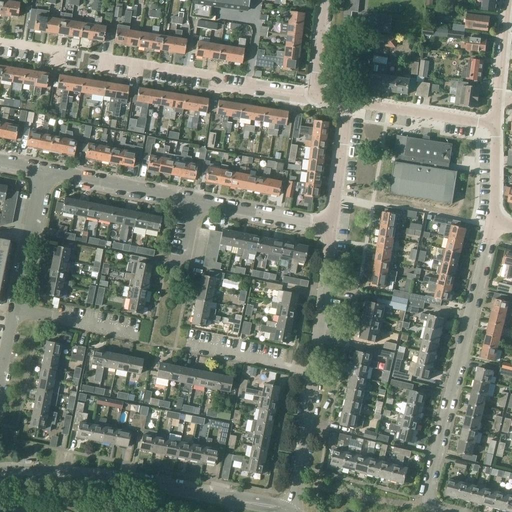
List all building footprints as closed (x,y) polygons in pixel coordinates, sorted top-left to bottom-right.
[(8,1),(8,0),(0,0),(0,14),(6,15),(8,1)] [(192,0),(190,17),(208,20),(210,6),(213,6),(224,8),(240,10),(247,11),(249,1),(248,0),(192,0)] [(341,0),(341,4),(344,4),(342,27),(350,29),(352,12),(358,13),(359,0),(341,0)] [(484,0),(484,10),(495,12),(496,0),(484,0)] [(18,17),(21,3),(8,1),(6,15),(18,17)] [(120,18),(122,8),(115,7),(114,17),(120,18)] [(131,17),(132,10),(127,9),(126,11),(125,11),(123,26),(117,25),(114,43),(126,45),(129,30),(131,17)] [(48,17),(49,12),(37,10),(34,30),(46,32),(48,17)] [(268,22),(268,16),(267,16),(268,11),(261,10),(260,20),(268,22)] [(302,26),(304,13),(290,12),(288,24),(302,26)] [(365,14),(364,30),(375,31),(380,31),(386,32),(390,33),(392,16),(365,13),(365,14)] [(71,21),(72,15),(66,14),(65,20),(60,19),(57,34),(68,36),(71,21)] [(487,31),(489,17),(466,15),(465,29),(487,31)] [(57,34),(60,19),(48,17),(46,32),(57,34)] [(104,41),(106,27),(100,26),(102,18),(95,17),(94,25),(91,39),(104,41)] [(80,37),(82,23),(71,21),(68,36),(80,37)] [(212,30),(213,23),(200,21),(199,28),(212,30)] [(91,39),(94,25),(82,23),(80,37),(91,39)] [(301,37),(302,26),(288,24),(287,35),(301,37)] [(161,50),(163,36),(158,35),(159,28),(152,27),(151,34),(149,48),(161,50)] [(465,33),(434,29),(433,35),(464,39),(464,38),(465,33)] [(138,47),(140,32),(129,30),(126,45),(138,47)] [(184,54),(187,40),(181,39),(182,31),(176,30),(175,38),(172,52),(184,54)] [(149,48),(151,34),(140,32),(138,47),(149,48)] [(300,49),(301,37),(287,35),(285,47),(300,49)] [(377,35),(375,44),(385,46),(390,46),(390,43),(391,37),(377,35)] [(172,52),(175,38),(163,36),(161,50),(172,52)] [(484,54),(486,40),(467,38),(467,43),(462,43),(461,51),(466,51),(484,54)] [(242,64),(246,40),(240,39),(238,48),(233,48),(230,62),(242,64)] [(207,58),(209,44),(198,42),(195,56),(207,58)] [(219,60),(221,46),(209,44),(207,58),(219,60)] [(230,62),(233,48),(221,46),(219,60),(230,62)] [(298,61),(300,49),(285,47),(285,53),(277,52),(276,58),(298,61)] [(297,72),(298,61),(276,58),(264,56),(257,54),(255,66),(265,68),(266,61),(275,63),(282,70),(297,72)] [(427,78),(429,64),(429,62),(420,60),(418,77),(427,78)] [(481,80),(483,62),(469,60),(468,68),(463,67),(461,78),(481,80)] [(383,91),(385,76),(387,66),(372,64),(368,89),(383,91)] [(11,83),(14,68),(3,66),(0,81),(11,83)] [(24,85),(26,70),(14,68),(11,83),(24,85)] [(34,91),(37,72),(31,71),(26,70),(24,85),(31,86),(30,90),(34,91)] [(47,88),(49,73),(37,72),(34,91),(34,95),(40,96),(41,87),(47,88)] [(66,102),(67,96),(68,90),(71,77),(59,75),(57,88),(62,89),(59,109),(62,109),(60,118),(64,119),(65,110),(66,102)] [(395,93),(397,78),(385,76),(383,91),(395,93)] [(407,95),(410,77),(405,76),(404,79),(397,78),(395,93),(407,95)] [(80,92),(82,79),(71,77),(68,90),(80,92)] [(91,94),(94,81),(82,79),(80,92),(91,94)] [(103,96),(105,83),(94,81),(91,94),(103,96)] [(478,98),(480,88),(468,86),(468,83),(452,81),(451,87),(457,88),(456,95),(478,98)] [(112,112),(116,84),(105,83),(103,96),(110,97),(107,112),(112,112)] [(125,104),(128,86),(116,84),(112,112),(111,116),(118,117),(120,103),(125,104)] [(146,115),(147,109),(148,103),(150,90),(139,88),(136,106),(141,107),(139,117),(146,118),(146,115)] [(159,105),(161,92),(150,90),(148,103),(159,105)] [(169,118),(173,93),(161,92),(159,105),(166,106),(164,118),(169,118)] [(182,113),(183,109),(185,95),(173,93),(169,118),(174,119),(175,112),(182,113)] [(192,122),(196,97),(185,95),(183,109),(190,110),(188,122),(192,122)] [(477,108),(478,98),(456,95),(455,105),(477,108)] [(206,112),(208,99),(196,97),(192,122),(197,123),(199,111),(206,112)] [(218,101),(216,114),(223,115),(221,126),(225,127),(226,121),(227,116),(229,102),(218,101)] [(229,102),(227,116),(240,118),(242,105),(229,102)] [(242,105),(240,118),(251,120),(253,106),(242,105)] [(253,106),(251,120),(263,122),(265,108),(253,106)] [(265,108),(263,122),(264,122),(269,123),(269,125),(267,134),(272,135),(273,129),(274,123),(276,110),(265,108)] [(276,110),(274,123),(280,124),(286,125),(288,112),(276,110)] [(25,126),(28,113),(22,112),(19,125),(25,126)] [(31,128),(33,114),(28,113),(25,126),(31,128)] [(312,128),(300,127),(302,114),(296,113),(293,134),(299,134),(306,135),(326,138),(328,123),(313,121),(312,128)] [(144,134),(145,129),(136,128),(137,120),(130,119),(128,131),(144,134)] [(50,150),(53,136),(47,135),(48,128),(47,128),(48,123),(45,122),(45,121),(44,121),(42,130),(38,148),(50,150)] [(7,124),(4,139),(16,141),(19,127),(7,124)] [(62,152),(66,131),(67,127),(62,126),(61,132),(60,132),(59,137),(53,136),(50,150),(62,152)] [(89,139),(91,127),(85,126),(83,138),(89,139)] [(38,148),(42,130),(37,129),(37,133),(32,132),(30,132),(27,146),(32,147),(38,148)] [(80,151),(83,139),(73,137),(72,132),(66,131),(62,152),(73,154),(74,150),(80,151)] [(179,140),(180,134),(170,132),(169,138),(179,140)] [(214,149),(216,134),(210,133),(207,147),(214,149)] [(101,146),(98,160),(109,162),(112,148),(106,147),(107,143),(106,142),(108,135),(103,134),(101,146)] [(324,149),(326,138),(306,135),(306,141),(310,141),(309,147),(324,149)] [(421,139),(397,135),(393,154),(395,155),(394,162),(388,194),(390,194),(390,193),(451,203),(450,204),(452,204),(457,171),(456,171),(456,172),(447,171),(452,144),(429,141),(429,137),(423,136),(421,139)] [(155,145),(156,138),(148,137),(145,149),(152,150),(153,145),(155,145)] [(112,148),(109,162),(121,165),(124,150),(125,144),(126,139),(121,138),(120,144),(119,144),(118,149),(112,148)] [(88,143),(85,157),(86,157),(85,159),(92,161),(92,159),(98,160),(101,146),(88,143)] [(124,150),(121,165),(133,167),(135,157),(140,158),(142,147),(136,146),(125,144),(124,150)] [(297,153),(298,145),(291,145),(290,152),(289,157),(295,158),(296,153),(297,153)] [(170,175),(173,160),(166,159),(168,147),(163,146),(163,149),(158,172),(170,175)] [(204,160),(206,150),(205,148),(199,146),(198,153),(200,153),(199,159),(204,160)] [(323,161),(324,149),(309,147),(308,159),(323,161)] [(158,172),(163,149),(158,148),(156,157),(150,155),(146,170),(158,172)] [(194,179),(197,166),(191,164),(191,158),(187,157),(186,156),(185,158),(184,163),(181,177),(187,179),(187,180),(193,181),(194,179)] [(321,173),(323,161),(308,159),(306,171),(321,173)] [(181,177),(184,163),(173,160),(170,175),(181,177)] [(256,177),(253,192),(265,194),(268,180),(270,169),(272,162),(267,161),(266,168),(264,168),(262,179),(256,177)] [(208,168),(205,182),(206,182),(206,184),(209,185),(211,185),(212,183),(217,184),(220,170),(221,165),(209,163),(208,168)] [(220,170),(217,184),(229,187),(232,173),(227,172),(228,166),(221,165),(220,170)] [(232,173),(229,187),(241,189),(244,175),(245,175),(246,168),(240,167),(239,174),(232,173)] [(320,186),(321,173),(306,171),(305,184),(320,186)] [(244,175),(241,189),(253,192),(256,177),(245,175),(244,175)] [(268,180),(265,194),(278,196),(281,182),(268,180)] [(318,198),(320,186),(305,184),(294,183),(289,182),(286,197),(292,198),(293,191),(297,191),(297,189),(304,190),(303,197),(318,198)] [(7,190),(5,202),(16,204),(19,193),(7,190)] [(74,215),(76,201),(64,198),(61,213),(74,215)] [(86,218),(89,203),(76,201),(74,215),(86,218)] [(5,202),(2,214),(14,216),(16,204),(5,202)] [(98,220),(101,206),(89,203),(86,218),(98,220)] [(110,223),(113,208),(101,206),(98,220),(110,223)] [(122,225),(125,210),(113,208),(110,223),(122,225)] [(134,228),(137,213),(125,210),(122,225),(134,228)] [(383,213),(381,223),(395,226),(399,226),(401,212),(385,210),(385,213),(383,213)] [(404,217),(403,220),(415,222),(415,220),(423,221),(425,214),(416,213),(405,211),(404,217)] [(146,230),(149,215),(137,213),(134,228),(146,230)] [(2,214),(0,225),(0,226),(12,229),(14,216),(2,214)] [(158,232),(161,218),(149,215),(146,230),(158,232)] [(434,216),(432,222),(446,225),(444,237),(449,238),(463,241),(466,229),(459,227),(460,222),(434,216)] [(381,223),(379,235),(393,238),(395,226),(381,223)] [(57,238),(68,240),(70,234),(65,233),(66,227),(59,226),(58,232),(57,238)] [(232,247),(234,233),(222,230),(221,233),(220,238),(219,244),(218,250),(223,251),(225,246),(232,247)] [(242,256),(246,235),(234,233),(232,247),(237,248),(236,255),(242,256)] [(81,242),(81,239),(74,238),(75,235),(70,234),(68,240),(81,242)] [(254,256),(255,252),(258,237),(246,235),(242,256),(241,259),(246,260),(247,254),(254,256)] [(379,235),(377,248),(391,250),(393,238),(379,235)] [(219,244),(220,238),(209,236),(207,242),(219,244)] [(267,254),(270,240),(258,237),(255,252),(267,254)] [(0,289),(10,240),(0,238),(0,289)] [(449,238),(446,249),(460,253),(463,241),(449,238)] [(104,247),(105,242),(99,241),(99,240),(95,239),(93,245),(104,247)] [(279,257),(282,242),(270,240),(267,254),(279,257)] [(218,250),(219,244),(207,242),(206,248),(218,250)] [(290,265),(294,245),(282,242),(279,257),(278,260),(285,262),(287,264),(290,265)] [(303,265),(307,247),(294,245),(290,265),(289,273),(294,274),(297,263),(303,265)] [(67,262),(69,249),(55,246),(52,259),(67,262)] [(153,257),(154,251),(142,248),(141,254),(153,257)] [(217,256),(218,250),(206,248),(205,254),(217,256)] [(377,248),(375,261),(389,263),(391,250),(377,248)] [(437,255),(436,260),(457,265),(460,253),(446,249),(443,249),(441,256),(437,255)] [(511,279),(511,251),(506,250),(503,264),(509,266),(506,278),(511,279)] [(215,263),(217,256),(205,254),(204,261),(215,263)] [(149,279),(151,266),(144,265),(145,259),(130,256),(129,263),(133,263),(131,275),(149,279)] [(64,274),(67,262),(52,259),(50,271),(64,274)] [(433,259),(432,265),(438,267),(436,273),(440,274),(455,277),(457,265),(436,260),(433,259)] [(219,270),(220,264),(215,263),(204,261),(202,267),(219,270)] [(375,261),(373,272),(396,276),(397,272),(391,271),(392,264),(389,263),(375,261)] [(71,288),(72,283),(67,282),(68,275),(64,274),(50,271),(47,284),(62,286),(71,288)] [(222,280),(224,274),(209,272),(208,278),(200,276),(198,287),(213,290),(215,279),(222,280)] [(373,272),(371,285),(385,287),(385,289),(392,290),(394,281),(395,282),(396,276),(373,272)] [(149,279),(131,275),(125,274),(124,280),(129,281),(128,287),(146,290),(149,279)] [(430,278),(429,283),(452,289),(455,277),(440,274),(438,280),(430,278)] [(299,286),(300,280),(287,277),(286,283),(299,286)] [(294,307),(297,295),(282,292),(280,292),(282,285),(265,282),(264,289),(277,291),(276,298),(272,297),(271,302),(294,307)] [(428,283),(427,289),(428,289),(428,291),(435,293),(434,297),(449,301),(452,289),(429,283),(428,283)] [(60,298),(62,286),(47,284),(45,296),(60,298)] [(509,294),(511,287),(499,284),(497,291),(509,294)] [(144,302),(146,290),(128,287),(125,298),(129,299),(144,302)] [(210,302),(213,290),(198,287),(196,300),(210,302)] [(394,290),(393,295),(409,299),(410,294),(394,290)] [(101,306),(103,294),(97,293),(94,305),(101,306)] [(410,294),(409,299),(425,302),(426,297),(410,294)] [(393,295),(392,302),(408,305),(409,299),(393,295)] [(511,310),(508,309),(509,303),(511,304),(511,303),(511,297),(501,295),(500,301),(495,299),(492,311),(507,315),(511,316),(511,310)] [(440,306),(442,299),(426,296),(425,303),(440,306)] [(141,314),(144,302),(129,299),(126,311),(141,314)] [(367,301),(364,314),(382,318),(385,307),(392,308),(406,312),(408,305),(392,302),(377,299),(378,300),(377,304),(367,301)] [(409,299),(408,305),(419,307),(423,308),(425,302),(409,299)] [(208,315),(210,302),(196,300),(193,312),(208,315)] [(292,319),(294,307),(271,302),(270,308),(276,309),(274,316),(277,316),(292,319)] [(408,305),(406,312),(417,314),(419,307),(408,305)] [(504,325),(507,315),(492,311),(489,321),(504,325)] [(219,317),(208,315),(193,312),(191,324),(205,327),(207,320),(218,323),(219,317)] [(364,314),(362,326),(380,329),(382,318),(364,314)] [(428,317),(421,315),(420,320),(427,322),(426,327),(442,331),(444,319),(429,315),(428,317)] [(290,331),(292,319),(277,316),(276,323),(267,321),(265,326),(290,331)] [(238,334),(240,321),(234,320),(223,318),(222,323),(233,326),(232,333),(238,334)] [(501,337),(504,325),(489,321),(486,333),(501,337)] [(249,336),(251,323),(243,322),(241,334),(249,336)] [(287,344),(290,331),(265,326),(261,326),(260,332),(269,334),(268,340),(287,344)] [(362,326),(359,339),(377,343),(380,329),(362,326)] [(439,343),(442,331),(426,327),(423,339),(439,343)] [(498,349),(501,337),(486,333),(483,346),(498,349)] [(436,355),(439,343),(423,339),(420,351),(436,355)] [(58,356),(60,346),(46,343),(44,354),(58,356)] [(385,343),(383,349),(395,352),(396,345),(385,343)] [(495,362),(498,349),(483,346),(480,359),(495,362)] [(82,363),(85,349),(77,348),(75,356),(72,355),(71,360),(82,363)] [(100,383),(103,368),(105,353),(93,351),(90,365),(97,367),(94,382),(100,383)] [(379,351),(378,357),(381,358),(393,360),(394,354),(383,352),(379,351)] [(420,352),(414,351),(412,356),(418,358),(417,364),(432,368),(436,355),(420,351),(420,352)] [(377,370),(378,364),(371,362),(372,356),(356,352),(353,365),(369,368),(377,370)] [(115,370),(118,356),(105,353),(103,368),(115,370)] [(56,369),(58,356),(44,354),(41,366),(56,369)] [(127,373),(130,358),(118,356),(115,370),(127,373)] [(139,375),(142,361),(130,358),(127,373),(139,375)] [(432,368),(417,364),(411,362),(408,375),(393,371),(392,377),(411,381),(412,376),(429,380),(432,368)] [(168,387),(169,381),(171,366),(159,364),(155,384),(168,387)] [(366,379),(369,368),(353,365),(351,376),(366,379)] [(58,382),(61,371),(56,370),(56,369),(41,366),(39,378),(53,381),(58,382)] [(181,383),(183,368),(171,366),(169,381),(181,383)] [(193,385),(196,371),(183,368),(181,383),(193,385)] [(490,383),(493,372),(478,368),(475,379),(490,383)] [(511,371),(502,369),(500,368),(498,375),(511,378),(511,371)] [(205,388),(208,373),(196,371),(193,385),(205,388)] [(217,390),(220,376),(208,373),(205,388),(217,390)] [(229,392),(232,378),(220,376),(217,390),(229,392)] [(370,392),(371,387),(369,383),(366,383),(366,379),(351,376),(348,388),(364,391),(370,392)] [(54,394),(55,389),(52,388),(53,381),(39,378),(36,390),(54,394)] [(487,395),(490,383),(475,379),(472,391),(487,395)] [(262,392),(245,389),(247,381),(241,380),(238,393),(244,394),(253,396),(276,400),(278,388),(263,385),(262,392)] [(402,389),(403,383),(392,380),(390,386),(402,389)] [(361,403),(364,391),(348,388),(346,400),(361,403)] [(54,395),(54,394),(36,390),(34,402),(49,405),(51,394),(54,395)] [(423,407),(426,395),(407,390),(406,396),(409,397),(407,403),(423,407)] [(484,407),(487,395),(472,391),(469,403),(484,407)] [(85,402),(86,395),(79,393),(78,400),(85,402)] [(273,412),(276,400),(253,396),(252,401),(257,405),(256,409),(258,410),(273,412)] [(108,407),(110,401),(97,398),(96,405),(108,407)] [(505,408),(507,400),(501,399),(499,407),(505,408)] [(358,416),(361,403),(346,400),(343,412),(358,416)] [(121,410),(122,403),(110,401),(108,407),(121,410)] [(55,420),(56,414),(47,412),(49,405),(34,402),(31,415),(55,420)] [(89,440),(92,426),(84,424),(86,416),(81,415),(83,405),(77,403),(71,431),(77,432),(76,438),(89,440)] [(420,419),(423,407),(407,403),(404,415),(420,419)] [(481,419),(484,407),(469,403),(467,415),(481,419)] [(143,433),(146,417),(148,408),(141,407),(139,416),(136,432),(143,433)] [(271,425),(273,412),(258,410),(256,422),(271,425)] [(363,430),(364,425),(366,417),(358,416),(343,412),(340,425),(363,430)] [(54,426),(55,420),(31,415),(29,427),(44,430),(45,424),(54,426)] [(136,432),(139,416),(133,415),(130,431),(136,432)] [(417,431),(420,419),(404,415),(401,427),(417,431)] [(478,431),(481,419),(467,415),(464,428),(478,431)] [(104,428),(106,420),(100,419),(97,425),(92,424),(92,426),(89,440),(101,443),(104,428)] [(224,445),(226,433),(228,424),(210,421),(209,428),(221,430),(221,431),(218,443),(224,445)] [(268,437),(271,425),(256,422),(251,421),(249,434),(268,437)] [(67,436),(70,423),(64,422),(61,435),(67,436)] [(499,432),(501,424),(495,423),(493,431),(499,432)] [(414,444),(417,431),(401,427),(390,425),(389,430),(400,433),(398,440),(414,444)] [(508,434),(510,427),(504,425),(502,433),(508,434)] [(114,445),(117,431),(104,428),(101,443),(114,445)] [(475,443),(478,431),(464,428),(461,440),(475,443)] [(126,448),(129,433),(117,431),(114,445),(126,448)] [(376,440),(377,434),(366,431),(364,437),(376,440)] [(268,437),(249,434),(247,433),(246,439),(252,440),(251,446),(266,449),(268,437)] [(387,443),(389,437),(377,434),(376,440),(387,443)] [(142,435),(139,450),(152,453),(155,438),(142,435)] [(350,443),(351,437),(340,435),(338,441),(343,442),(342,444),(341,451),(334,450),(330,465),(343,468),(349,446),(349,443),(350,443)] [(155,438),(152,453),(165,455),(168,440),(155,438)] [(205,448),(202,463),(214,465),(218,447),(211,445),(212,440),(206,439),(205,448)] [(359,456),(363,440),(358,439),(356,448),(349,446),(343,468),(355,471),(359,456)] [(168,440),(165,455),(177,458),(180,443),(168,440)] [(476,463),(477,457),(472,456),(475,443),(461,440),(457,452),(464,454),(463,460),(476,463)] [(180,443),(177,458),(190,460),(193,445),(180,443)] [(193,445),(190,460),(202,463),(205,448),(198,446),(193,445)] [(383,462),(387,446),(382,445),(378,461),(372,459),(367,475),(379,478),(383,462)] [(264,462),(266,449),(251,446),(249,459),(264,462)] [(409,458),(411,452),(399,449),(398,455),(395,465),(391,481),(403,484),(407,468),(402,467),(405,457),(409,458)] [(264,462),(249,459),(226,454),(221,480),(228,481),(231,461),(243,463),(241,471),(261,475),(264,462)] [(367,475),(372,459),(359,456),(355,471),(367,475)] [(465,469),(467,463),(456,460),(454,466),(465,469)] [(391,481),(395,465),(383,462),(379,478),(391,481)] [(459,498),(463,483),(450,480),(446,495),(459,498)] [(470,502),(474,486),(463,483),(459,498),(470,502)] [(482,505),(486,490),(474,486),(470,502),(482,505)] [(494,508),(498,493),(486,490),(482,505),(494,508)] [(507,511),(511,492),(506,491),(505,495),(498,493),(494,508),(507,511)]
